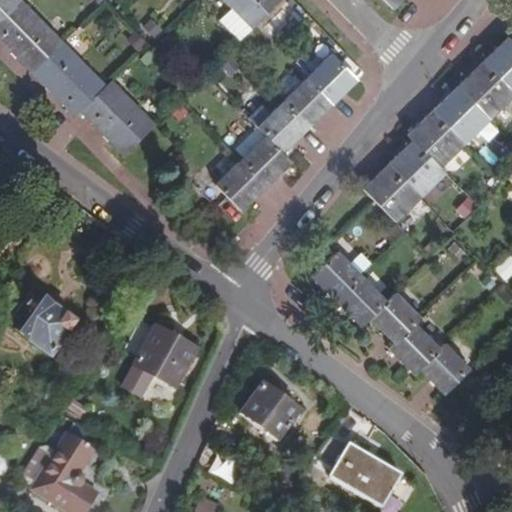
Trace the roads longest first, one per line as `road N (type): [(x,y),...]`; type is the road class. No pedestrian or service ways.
road 1 (residential): [(233,311),(258,267),(431,74)]
road 2 (residential): [(233,311),(0,135)]
road 3 (residential): [(249,322),(430,458),(466,511)]
road 4 (residential): [(167,511),(249,322)]
